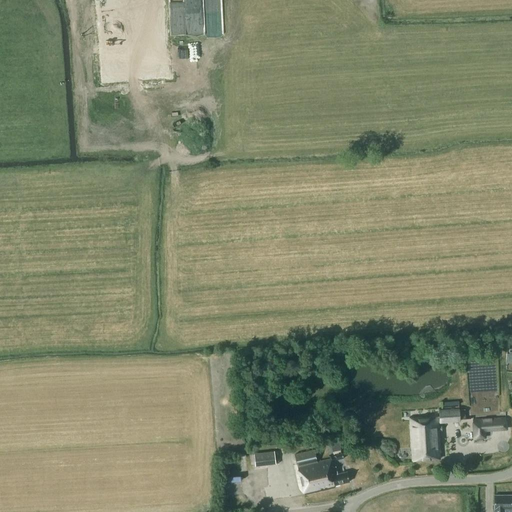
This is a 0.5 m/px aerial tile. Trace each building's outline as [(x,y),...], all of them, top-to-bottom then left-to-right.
[(98,0),(104,67),(169,61),(164,0),(98,0)] [(439,459),(439,445),(438,422),(460,421),(460,419),(466,419),(465,409),(459,410),(459,409),(439,410),(439,417),(428,417),(410,418),(413,460),(439,459)] [(491,419),(473,420),(474,438),(485,437),(484,430),(492,430),(491,419)] [(305,495),(335,487),(335,485),(349,481),(347,472),(338,474),(336,466),(333,467),(331,459),(318,462),(315,449),(294,454),(305,495)] [(255,466),(275,464),(279,463),(278,453),(274,454),(274,451),(254,454),(255,466)] [(511,511),(511,494),(494,495),(494,509),(495,509),(494,511),(511,511)]
